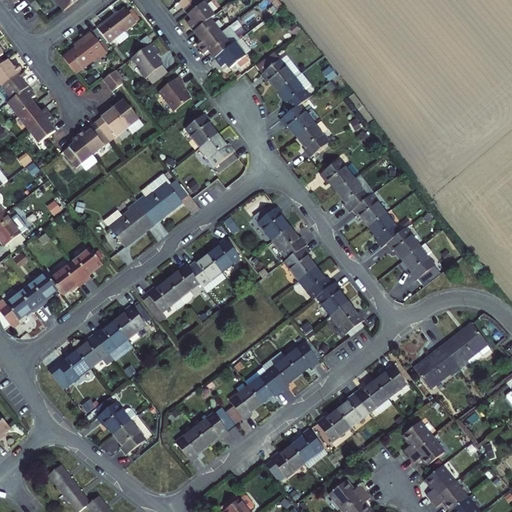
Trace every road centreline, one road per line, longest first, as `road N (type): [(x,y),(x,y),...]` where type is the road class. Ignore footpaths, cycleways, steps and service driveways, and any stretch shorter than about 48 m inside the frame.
road 1 (residential): [(11,366),(274,164)]
road 2 (residential): [(172,511),(401,324)]
road 3 (residential): [(274,164),(401,324)]
road 4 (residential): [(170,511),(52,425)]
road 5 (residential): [(401,324),(455,299),(485,302),(511,322)]
